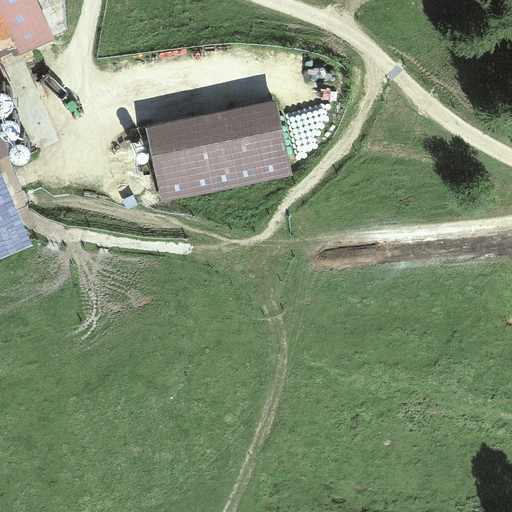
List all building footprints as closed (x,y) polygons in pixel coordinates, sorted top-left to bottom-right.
[(37,0),(0,0),(0,80),(8,77),(2,62),(55,40),(37,0)] [(205,0),(119,0),(130,49),(213,32),(205,0)] [(276,99),(145,129),(162,204),(293,174),(276,99)] [(0,258),(32,245),(0,169),(0,158),(13,153),(0,123),(0,258)] [(122,200),(126,210),(138,205),(134,195),(122,200)]
